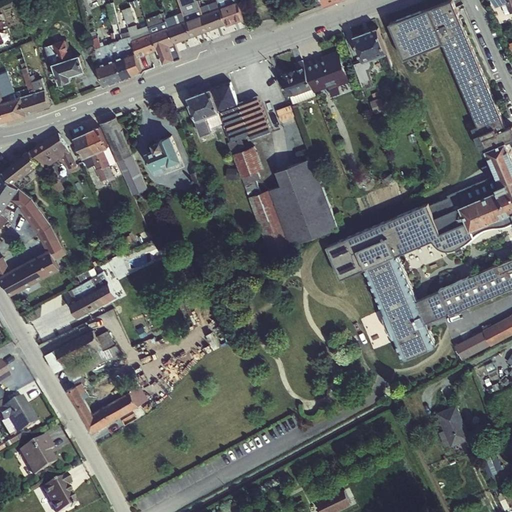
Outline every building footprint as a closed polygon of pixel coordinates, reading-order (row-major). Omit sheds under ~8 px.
[(112,23),(120,22),(117,0),(110,1),(112,23)] [(197,0),(200,7),(209,30),(225,24),(216,1),(205,5),(203,0),(202,0),(197,0)] [(217,0),(218,0),(216,1),(225,24),(226,27),(245,19),(238,0),(217,0)] [(403,57),(448,42),(475,125),(476,125),(497,189),(482,194),(480,187),(327,238),(340,276),(369,266),(400,357),(436,345),(428,318),(511,290),(511,138),(511,124),(502,128),(459,0),(450,0),(390,20),(403,57)] [(511,0),(492,0),(495,7),(502,5),(506,14),(511,11),(511,0)] [(132,5),(123,8),(129,22),(138,19),(132,5)] [(189,6),(181,9),(192,37),(209,30),(200,7),(192,11),(189,6)] [(177,15),(166,19),(176,43),(192,37),(181,9),(176,11),(177,15)] [(146,19),(149,25),(157,50),(163,65),(182,58),(176,43),(166,19),(164,12),(146,19)] [(128,27),(132,41),(137,57),(157,50),(149,25),(138,28),(136,24),(128,27)] [(363,61),(387,52),(378,26),(353,36),(363,61)] [(104,86),(123,79),(110,43),(101,46),(96,29),(89,31),(94,48),(98,64),(97,65),(104,86)] [(125,37),(123,38),(126,53),(133,75),(143,71),(137,57),(132,41),(127,43),(125,37)] [(65,38),(45,46),(51,65),(53,65),(60,83),(73,79),(72,75),(87,70),(81,53),(71,56),(65,38)] [(123,38),(110,43),(123,79),(133,75),(126,53),(123,38)] [(304,63),(315,92),(328,87),(332,96),(340,92),(338,86),(350,81),(338,50),(304,63)] [(315,92),(304,63),(303,59),(295,62),(297,68),(281,74),(292,104),(316,95),(315,92)] [(38,110),(23,62),(21,64),(22,68),(21,69),(27,87),(20,90),(27,113),(38,110)] [(23,62),(38,110),(51,106),(41,72),(30,75),(25,62),(23,62)] [(0,89),(4,101),(10,118),(27,113),(20,90),(9,94),(2,77),(0,77),(0,89)] [(219,107),(238,103),(233,81),(214,85),(219,107)] [(211,87),(186,96),(201,133),(225,123),(211,87)] [(245,138),(272,131),(263,96),(222,107),(233,149),(247,145),(245,138)] [(4,101),(0,101),(0,121),(10,118),(4,101)] [(282,119),(296,114),(292,104),(279,108),(282,119)] [(133,154),(116,116),(101,122),(118,160),(133,194),(149,188),(133,154)] [(88,132),(97,152),(104,149),(109,147),(100,126),(88,132)] [(30,150),(40,162),(44,169),(63,157),(70,152),(59,132),(30,150)] [(97,152),(88,132),(75,137),(83,158),(97,152)] [(183,160),(172,134),(160,139),(161,140),(153,143),(155,148),(146,152),(156,175),(158,174),(167,171),(164,164),(167,162),(169,166),(183,160)] [(267,175),(257,144),(235,151),(250,194),(263,190),(259,177),(267,175)] [(109,147),(104,149),(111,165),(116,162),(109,147)] [(104,149),(97,152),(108,178),(101,181),(106,193),(113,190),(110,182),(115,180),(112,174),(113,174),(110,166),(111,165),(104,149)] [(4,171),(13,183),(40,162),(30,150),(4,171)] [(97,152),(83,158),(88,168),(94,165),(101,181),(108,178),(97,152)] [(271,251),(340,228),(315,156),(277,169),(282,184),(251,194),(271,251)] [(0,176),(0,190),(12,200),(20,187),(13,183),(4,171),(0,176)] [(57,177),(44,184),(51,197),(64,190),(57,177)] [(20,187),(12,200),(23,208),(20,209),(32,224),(39,236),(47,250),(50,248),(56,261),(67,256),(64,247),(52,224),(34,198),(20,187)] [(0,212),(2,214),(7,207),(12,200),(0,190),(0,212)] [(2,214),(0,212),(0,229),(3,226),(8,220),(10,219),(11,210),(7,207),(2,214)] [(0,275),(0,277),(0,278),(10,296),(60,269),(56,261),(50,248),(47,250),(11,269),(0,275)] [(0,277),(0,275),(11,269),(4,257),(2,257),(0,257),(0,278),(0,277)] [(93,277),(82,283),(69,290),(74,299),(119,274),(116,269),(114,270),(112,267),(93,277)] [(82,283),(93,277),(88,270),(78,275),(82,283)] [(119,274),(74,299),(69,302),(79,318),(132,289),(124,272),(119,274)] [(72,379),(82,374),(98,366),(101,374),(112,369),(109,361),(124,355),(123,353),(116,344),(105,324),(93,330),(55,349),(45,354),(55,371),(65,366),(63,363),(90,349),(93,356),(65,369),(70,380),(72,379)] [(0,384),(11,378),(0,360),(0,384)] [(82,374),(72,379),(75,386),(77,385),(82,393),(87,391),(92,387),(88,380),(86,381),(82,374)] [(77,385),(75,386),(68,390),(83,417),(92,411),(82,393),(77,385)] [(129,390),(139,406),(150,399),(141,385),(129,390)] [(92,411),(83,417),(92,433),(139,406),(129,390),(103,406),(102,404),(92,411)] [(5,397),(0,400),(0,416),(3,422),(1,422),(10,437),(38,422),(22,396),(9,403),(5,397)] [(445,428),(441,430),(446,444),(455,441),(458,448),(474,441),(458,401),(438,409),(445,428)] [(46,435),(18,451),(33,476),(56,462),(50,451),(54,448),(46,435)] [(492,477),(506,472),(499,450),(484,455),(492,477)] [(41,488),(54,511),(60,511),(77,503),(68,487),(72,484),(66,474),(41,488)] [(317,501),(322,511),(335,511),(353,504),(346,488),(317,501)]
